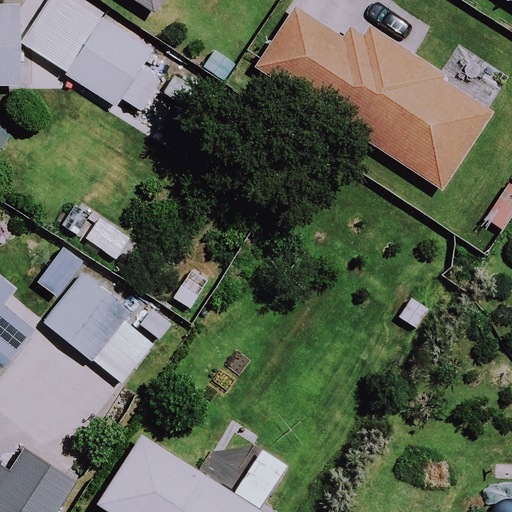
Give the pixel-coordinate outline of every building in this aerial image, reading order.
[(105,24),(66,0),(46,0),(17,47),(119,110),(123,103),(142,115),(173,66),(154,54),(158,47),(109,16),(105,24)] [(131,0),(154,15),(163,0),(131,0)] [(0,90),(10,90),(9,11),(0,11),(0,90)] [(336,42),(323,34),(290,13),(252,75),(440,192),(490,112),(399,55),(360,31),(356,39),(343,30),(336,42)] [(511,219),(511,176),(511,177),(480,226),(500,239),(511,219)] [(157,237),(130,218),(99,262),(126,281),(157,237)] [(55,250),(32,284),(52,298),(76,265),(55,250)] [(124,311),(75,274),(36,325),(84,362),(124,311)] [(0,364),(25,335),(0,313),(0,303),(7,294),(0,288),(0,364)] [(253,511),(143,437),(96,506),(105,511),(253,511)] [(0,472),(0,511),(50,511),(69,485),(19,451),(3,474),(0,472)]
